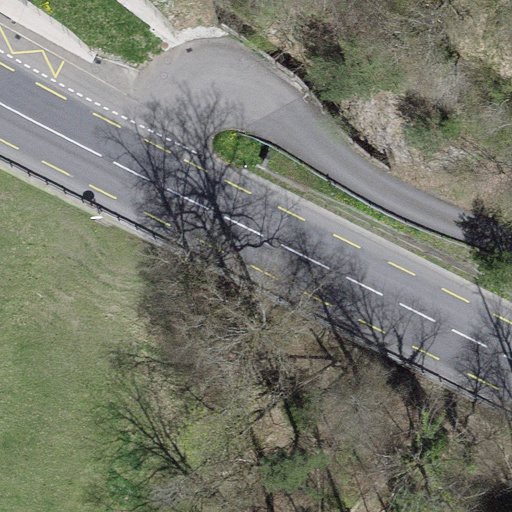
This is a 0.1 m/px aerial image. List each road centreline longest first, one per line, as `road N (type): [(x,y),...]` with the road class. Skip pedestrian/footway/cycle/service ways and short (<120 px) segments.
road 1 (unclassified): [(127,165),(156,125),(200,104),(241,104),(397,209),(511,252)]
road 2 (primary): [(511,361),(127,165)]
road 3 (primary): [(127,165),(0,100)]
